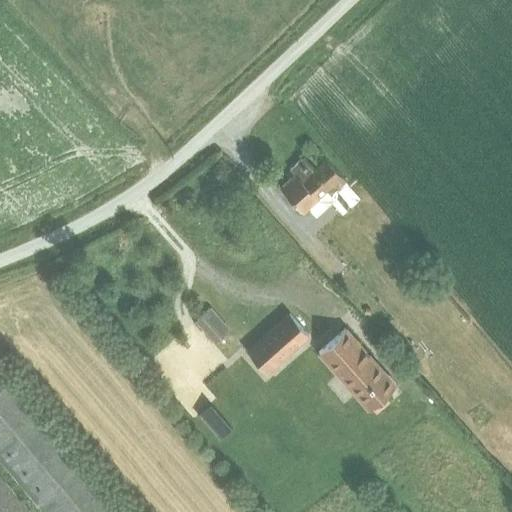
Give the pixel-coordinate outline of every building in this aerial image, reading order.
[(295,172),(281,185),(303,210),(317,213),(331,199),(342,211),(359,196),(308,138),(301,144),(318,161),(312,167),(302,156),(290,166),(295,172)] [(112,141),(111,177),(126,177),(127,141),(112,141)] [(247,347),(267,370),(333,311),(332,310),(348,295),(307,247),(292,258),(304,273),(300,277),(310,290),(247,347)] [(192,318),(213,342),(231,325),(211,302),(192,318)] [(0,385),(0,455),(47,511),(123,511),(11,376),(4,383),(0,385)] [(190,428),(206,447),(219,436),(202,417),(190,428)] [(238,457),(226,468),(236,479),(248,468),(238,457)] [(33,511),(0,472),(0,511),(33,511)]
